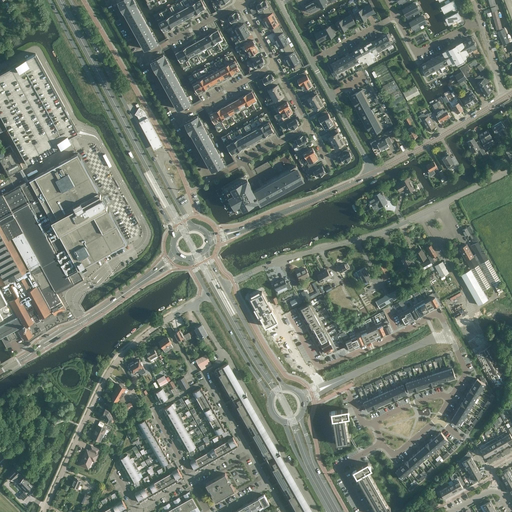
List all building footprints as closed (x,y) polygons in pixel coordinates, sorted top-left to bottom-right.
[(124,11),(128,9),(131,13),(133,18),(136,22),(136,23),(138,27),(139,28),(141,32),(144,37),(139,39),(145,49),(157,43),(136,5),(133,0),(120,0),(118,1),(120,4),(119,4),(123,12),(124,11)] [(201,0),(193,0),(194,0),(195,2),(201,13),(203,12),(202,10),(206,8),(205,7),(206,6),(203,0),(202,1),(201,0)] [(216,0),(221,8),(226,6),(224,3),(228,0),(216,0)] [(258,4),(256,5),(259,11),(262,10),(263,13),(270,9),(265,0),(263,1),(263,0),(257,3),(258,4)] [(308,4),(304,6),(307,12),(309,11),(310,13),(321,8),(327,5),(331,2),(331,3),(332,2),(333,2),(335,1),(335,0),(336,0),(314,0),(311,2),(308,4),(308,3),(307,4),(308,4)] [(453,0),(452,0),(440,7),(441,7),(444,12),(451,8),(453,11),(457,9),(454,3),(453,2),(454,1),(453,0),(454,0),(453,0)] [(488,0),(492,12),(497,10),(493,0),(488,0)] [(418,9),(414,1),(404,7),(404,8),(403,9),(406,15),(418,9)] [(195,2),(190,5),(195,14),(199,12),(200,14),(201,13),(195,2)] [(366,16),(374,12),(370,4),(362,9),(366,16)] [(195,14),(190,5),(185,8),(190,17),(191,19),(192,18),(192,16),(195,14)] [(190,17),(185,8),(180,11),(185,20),(188,18),(189,19),(191,19),(190,17)] [(264,20),(263,21),(264,25),(276,18),(273,13),(272,13),(270,9),(263,13),(266,17),(263,18),(264,20)] [(366,16),(362,9),(355,12),(356,14),(354,15),(356,18),(358,17),(360,21),(367,17),(366,16)] [(350,15),(343,19),(347,27),(355,22),(352,18),(354,17),(350,10),(348,11),(350,15)] [(181,22),(185,20),(180,11),(174,14),(179,23),(180,24),(182,23),(181,22)] [(497,11),(492,12),(497,30),(502,28),(497,11)] [(230,16),(228,17),(232,24),(233,26),(238,23),(236,20),(240,18),(237,12),(235,13),(235,12),(229,15),(230,16)] [(455,13),(445,18),(445,19),(446,19),(448,24),(456,20),(458,23),(459,22),(461,24),(463,23),(462,20),(462,21),(458,14),(458,13),(458,12),(455,13)] [(179,23),(174,14),(169,17),(174,26),(178,24),(179,25),(180,24),(179,23)] [(426,21),(421,14),(410,20),(411,21),(410,22),(413,28),(426,21)] [(164,20),(164,19),(163,17),(162,18),(157,20),(159,24),(158,25),(161,31),(163,30),(164,32),(167,30),(168,31),(170,30),(164,20)] [(164,19),(164,20),(170,30),(171,29),(171,28),(174,26),(169,17),(164,19)] [(276,18),(264,25),(266,28),(268,27),(269,29),(272,28),(274,32),(281,28),(278,24),(279,24),(276,18)] [(343,19),(336,23),(340,31),(347,28),(347,27),(343,19)] [(238,23),(233,26),(237,34),(236,35),(246,29),(243,23),(240,26),(238,23)] [(332,25),(330,26),(323,30),(327,37),(327,38),(328,38),(334,35),(334,33),(336,32),(332,25)] [(276,36),(274,38),(277,43),(286,38),(283,32),(281,28),(274,32),(276,36)] [(213,30),(211,31),(217,42),(223,39),(222,37),(223,36),(220,31),(219,31),(218,29),(214,32),(213,30)] [(250,34),(246,29),(236,35),(239,40),(240,43),(247,39),(246,36),(250,34)] [(319,41),(327,37),(323,30),(315,34),(319,41)] [(503,30),(498,32),(503,44),(508,42),(503,30)] [(217,42),(211,31),(210,32),(211,33),(207,35),(212,45),(217,42)] [(386,34),(382,37),(387,48),(392,45),(386,34)] [(202,36),(201,37),(207,48),(208,50),(209,49),(213,47),(212,45),(207,35),(203,37),(202,36)] [(202,50),(207,48),(201,37),(199,38),(200,39),(196,41),(202,50)] [(382,37),(377,39),(383,50),(387,48),(382,37)] [(286,38),(277,43),(280,48),(282,47),(285,51),(291,47),(289,43),(286,38)] [(467,40),(472,49),(476,47),(471,38),(467,40)] [(243,45),(246,51),(256,45),(253,40),(249,42),(247,39),(242,42),(243,45)] [(377,39),(373,42),(379,54),(379,53),(383,50),(377,39)] [(467,40),(462,43),(468,54),(473,51),(472,49),(467,40)] [(202,50),(196,41),(193,43),(192,42),(190,43),(196,53),(197,53),(202,50)] [(373,42),(372,41),(366,44),(364,45),(364,46),(362,47),(362,46),(359,47),(353,51),(354,52),(360,64),(366,60),(368,64),(375,60),(373,57),(379,54),(373,42)] [(450,49),(449,48),(443,52),(443,53),(449,64),(450,65),(456,62),(457,65),(464,61),(463,58),(469,55),(468,54),(462,43),(462,42),(455,45),(456,46),(454,47),(454,49),(452,50),(452,48),(450,49)] [(196,53),(190,43),(189,44),(190,45),(186,47),(191,56),(192,59),(197,56),(198,55),(197,53),(196,53)] [(255,53),(259,51),(256,46),(256,45),(246,51),(247,51),(251,59),(256,56),(255,53)] [(191,56),(186,47),(182,49),(181,48),(180,48),(186,59),(191,56)] [(285,59),(284,60),(286,63),(297,57),(294,51),(294,52),(291,47),(285,51),(287,55),(284,57),(285,59)] [(176,55),(175,55),(178,61),(179,60),(180,62),(186,59),(180,48),(178,49),(179,51),(175,53),(176,55)] [(354,52),(349,54),(355,65),(356,65),(360,63),(360,64),(354,52)] [(0,72),(0,129),(1,130),(8,127),(28,165),(72,141),(69,137),(78,132),(70,117),(65,107),(35,53),(0,72)] [(445,66),(449,64),(443,53),(439,55),(445,66)] [(355,65),(349,54),(345,56),(351,67),(355,65)] [(178,109),(190,102),(169,65),(169,64),(165,57),(163,55),(151,61),(153,63),(152,64),(157,71),(178,109)] [(434,58),(439,67),(440,69),(445,66),(439,55),(434,58)] [(265,62),(262,57),(258,59),(256,56),(251,59),(249,60),(254,68),(256,67),(258,66),(258,67),(264,64),(263,63),(265,62)] [(351,67),(345,56),(340,59),(346,70),(351,67)] [(297,57),(286,63),(287,62),(290,68),(293,66),(295,70),(302,67),(300,62),(298,58),(297,57)] [(435,69),(439,67),(434,58),(430,60),(435,69)] [(346,70),(340,59),(336,61),(342,72),(346,70)] [(240,67),(237,62),(236,62),(235,60),(229,63),(235,74),(237,73),(236,72),(240,70),(239,68),(240,67)] [(436,71),(435,69),(430,60),(425,62),(431,74),(436,71)] [(331,64),(337,75),(342,72),(336,61),(331,64)] [(425,62),(421,65),(424,71),(423,71),(425,77),(427,76),(431,74),(425,62)] [(235,74),(229,63),(224,66),(223,64),(229,76),(233,74),(234,75),(235,74)] [(229,76),(223,64),(219,67),(218,67),(225,80),(226,79),(226,78),(229,76)] [(460,68),(462,71),(466,77),(469,75),(466,70),(469,68),(466,64),(460,68)] [(225,80),(218,67),(219,69),(214,72),(213,70),(212,70),(219,81),(222,79),(223,81),(225,80)] [(212,70),(208,72),(207,73),(214,86),(216,85),(215,83),(219,81),(212,70)] [(306,74),(305,71),(299,74),(301,77),(297,79),(300,85),(309,80),(310,80),(306,74)] [(459,83),(463,81),(467,78),(466,77),(462,71),(455,76),(459,83)] [(401,113),(408,126),(412,124),(410,122),(413,121),(410,116),(410,117),(409,115),(412,113),(410,108),(409,109),(390,72),(378,78),(398,115),(401,113)] [(207,73),(206,73),(202,76),(208,87),(212,85),(213,87),(214,86),(207,73)] [(263,85),(265,88),(272,84),(270,81),(274,79),(271,73),(269,74),(269,73),(263,76),(264,78),(262,79),(260,80),(263,85)] [(488,80),(484,75),(479,78),(480,80),(477,83),(480,87),(479,88),(481,91),(482,91),(485,95),(492,91),(491,91),(486,82),(488,80)] [(198,78),(197,79),(198,81),(204,92),(205,91),(205,89),(208,87),(202,76),(198,78)] [(196,79),(191,82),(192,84),(193,86),(192,86),(195,92),(197,91),(197,93),(201,91),(202,92),(204,92),(198,81),(197,79),(196,79)] [(314,88),(309,80),(300,85),(303,90),(307,88),(309,91),(314,88)] [(274,87),(272,84),(265,88),(267,87),(271,95),(280,90),(277,85),(274,87)] [(420,95),(415,86),(403,92),(408,101),(420,95)] [(472,103),(477,100),(472,91),(469,93),(468,92),(469,92),(467,89),(466,90),(465,89),(464,90),(472,103)] [(283,96),(280,90),(271,95),(276,103),(274,104),(274,105),(281,101),(280,98),(283,96)] [(308,99),(311,104),(320,99),(315,90),(310,93),(312,96),(308,99)] [(362,90),(351,95),(354,100),(353,101),(365,95),(362,90)] [(463,95),(460,97),(462,99),(467,107),(472,103),(464,90),(463,90),(463,91),(461,93),(463,95)] [(248,93),(247,92),(245,92),(251,103),(257,100),(256,98),(257,98),(254,92),(253,93),(252,91),(248,93)] [(251,103),(245,92),(244,93),(245,95),(241,97),(247,108),(246,106),(251,103)] [(365,95),(353,101),(356,106),(367,99),(365,95)] [(247,108),(241,97),(237,99),(236,97),(235,98),(242,111),(243,110),(247,108)] [(242,111),(235,98),(233,99),(234,101),(230,103),(236,112),(241,109),(242,111)] [(458,102),(452,106),(457,113),(462,109),(460,105),(462,103),(459,98),(456,100),(458,102)] [(325,107),(320,99),(311,104),(314,110),(318,107),(319,110),(325,107)] [(367,99),(356,106),(357,105),(359,110),(370,104),(367,99)] [(283,104),(281,101),(274,105),(276,108),(277,107),(280,112),(279,113),(290,107),(287,101),(283,104)] [(449,117),(449,116),(450,116),(446,109),(443,111),(442,109),(443,109),(440,105),(438,102),(436,103),(445,119),(447,118),(448,118),(449,117)] [(236,112),(230,103),(227,105),(226,103),(224,104),(230,115),(236,112)] [(443,120),(445,119),(436,103),(433,105),(438,114),(436,115),(440,122),(441,122),(442,122),(443,121),(443,120)] [(230,115),(224,104),(223,105),(224,106),(220,108),(226,120),(225,118),(230,115)] [(362,115),(370,110),(368,105),(370,104),(359,110),(362,115)] [(290,107),(279,113),(282,118),(283,121),(290,117),(289,114),(293,112),(290,107)] [(140,122),(147,118),(143,110),(139,108),(135,114),(137,116),(140,122)] [(226,120),(220,108),(216,110),(215,109),(214,110),(221,123),(222,122),(226,120)] [(370,110),(362,115),(364,119),(375,114),(375,113),(372,109),(370,110)] [(221,123),(214,110),(212,111),(213,112),(209,114),(210,116),(209,117),(212,122),(213,122),(214,124),(216,126),(220,123),(221,123)] [(321,123),(331,118),(328,113),(326,110),(321,113),(322,116),(318,118),(321,123)] [(428,130),(431,128),(434,126),(432,122),(436,120),(431,112),(428,114),(428,113),(425,115),(424,113),(418,116),(422,123),(423,122),(428,130)] [(375,114),(364,119),(367,124),(366,124),(366,125),(378,118),(375,114)] [(148,116),(139,121),(142,126),(154,149),(158,147),(163,145),(148,116)] [(187,125),(186,125),(191,133),(206,160),(212,170),(224,164),(203,126),(199,118),(198,118),(197,116),(185,122),(187,125)] [(292,120),(290,117),(283,121),(285,124),(288,130),(290,129),(292,128),(292,129),(298,126),(297,125),(299,124),(296,118),(292,120)] [(335,127),(331,118),(321,123),(324,129),(328,127),(330,130),(335,127)] [(378,118),(366,125),(368,129),(380,123),(378,118)] [(501,121),(492,127),(493,128),(495,133),(500,130),(504,136),(508,133),(505,128),(504,127),(501,121)] [(274,129),(271,123),(270,124),(269,122),(263,125),(262,123),(269,135),(271,135),(270,133),(274,131),(273,129),(274,129)] [(269,135),(262,123),(261,123),(257,126),(263,137),(267,135),(268,136),(269,135)] [(380,123),(368,129),(369,129),(372,134),(383,128),(380,123)] [(263,137),(257,126),(258,128),(253,131),(252,128),(259,141),(260,140),(259,139),(263,137)] [(409,131),(408,132),(412,139),(418,136),(414,129),(412,126),(408,128),(409,131)] [(259,141),(252,128),(251,129),(246,131),(253,143),(256,141),(257,142),(259,141)] [(329,137),(332,143),(341,137),(337,129),(331,132),(333,135),(329,137)] [(491,137),(487,129),(483,132),(490,144),(494,142),(491,137)] [(253,143),(246,131),(247,134),(242,136),(248,147),(250,146),(249,145),(253,143)] [(490,144),(483,132),(478,134),(483,142),(482,142),(485,147),(490,144)] [(304,142),(308,140),(305,135),(303,136),(303,135),(297,138),(298,139),(296,140),(294,141),(297,146),(299,149),(306,145),(304,142)] [(248,147),(242,136),(237,139),(236,137),(242,148),(246,146),(247,148),(248,147)] [(389,146),(389,145),(392,143),(389,136),(382,140),(381,138),(380,138),(385,148),(389,146)] [(242,148),(236,137),(232,140),(231,140),(238,153),(239,152),(239,151),(242,148)] [(346,146),(341,137),(332,143),(335,148),(339,146),(341,149),(346,146)] [(381,151),(385,148),(380,138),(378,139),(379,142),(377,143),(375,140),(370,143),(373,148),(378,146),(381,151)] [(473,153),(479,149),(484,156),(486,155),(479,142),(477,144),(473,138),(470,139),(468,140),(468,141),(467,141),(471,148),(470,148),(473,153)] [(238,153),(231,140),(232,142),(226,145),(227,147),(226,148),(229,153),(230,153),(231,154),(235,152),(236,154),(238,153)] [(0,150),(0,159),(9,176),(9,175),(12,174),(23,168),(14,151),(13,151),(10,145),(3,149),(0,150)] [(299,150),(296,151),(297,154),(302,152),(303,153),(306,158),(315,153),(312,147),(308,150),(307,147),(301,150),(301,148),(299,149),(299,150)] [(347,148),(342,151),(344,154),(340,156),(338,157),(341,163),(343,162),(345,161),(345,162),(351,159),(350,158),(352,157),(347,148)] [(68,275),(78,269),(127,243),(106,205),(107,204),(106,204),(105,203),(106,202),(106,201),(106,200),(106,199),(105,199),(104,198),(103,198),(102,199),(102,197),(103,197),(103,196),(102,196),(78,153),(19,185),(68,275)] [(318,158),(315,153),(306,158),(309,163),(307,164),(309,167),(316,164),(314,161),(318,158)] [(443,159),(441,160),(443,163),(445,162),(447,167),(449,169),(455,166),(456,167),(460,165),(455,157),(452,159),(451,158),(449,154),(447,153),(446,154),(446,156),(442,158),(443,159)] [(435,169),(438,168),(434,161),(426,166),(429,171),(428,171),(429,173),(428,173),(430,176),(434,174),(435,173),(433,169),(435,168),(435,169)] [(260,203),(304,179),(296,165),(292,167),(291,167),(290,168),(291,168),(259,185),(260,186),(257,188),(255,189),(253,187),(251,188),(251,187),(250,185),(247,180),(244,175),(222,187),(236,214),(259,204),(260,203)] [(324,172),(325,171),(322,166),(318,168),(317,165),(311,168),(316,176),(318,175),(318,176),(324,173),(324,172)] [(438,172),(442,178),(442,177),(445,182),(448,180),(442,170),(438,172)] [(407,193),(411,190),(410,190),(414,188),(414,189),(415,188),(408,177),(400,181),(401,182),(400,183),(399,182),(396,184),(400,191),(404,188),(407,193)] [(78,269),(68,275),(19,185),(3,194),(3,193),(0,195),(0,337),(5,335),(9,341),(19,336),(22,341),(33,335),(29,329),(30,328),(28,324),(34,321),(35,323),(41,320),(41,321),(54,314),(55,315),(66,309),(57,293),(84,279),(78,269)] [(368,200),(372,207),(378,205),(379,207),(387,203),(381,191),(373,196),(373,197),(368,200)] [(471,238),(474,243),(478,241),(470,226),(466,228),(462,230),(466,237),(471,234),(473,237),(471,238)] [(466,260),(471,268),(483,290),(501,280),(478,241),(474,243),(471,245),(476,254),(473,255),(473,256),(466,260)] [(473,256),(473,255),(467,243),(459,248),(466,260),(473,256)] [(428,257),(432,263),(435,261),(433,258),(437,255),(431,245),(426,247),(431,255),(428,257)] [(421,250),(415,253),(420,261),(426,258),(421,250)] [(402,262),(405,266),(414,260),(411,253),(401,259),(403,262),(402,262)] [(421,265),(424,269),(432,265),(430,260),(421,265)] [(443,261),(434,266),(441,277),(449,273),(445,267),(446,267),(443,261)] [(347,269),(350,267),(347,263),(344,264),(344,263),(337,267),(340,273),(347,269)] [(383,279),(390,275),(384,265),(378,268),(381,272),(379,273),(383,279)] [(356,271),(357,272),(356,272),(358,277),(359,276),(363,283),(371,278),(364,267),(356,271)] [(296,273),(299,280),(309,276),(306,268),(296,273)] [(488,299),(483,290),(471,268),(461,274),(478,305),(488,299)] [(326,279),(331,276),(327,269),(322,272),(326,279)] [(321,282),(326,279),(322,272),(317,275),(321,282)] [(284,278),(273,283),(277,291),(278,293),(289,288),(291,287),(289,281),(286,283),(284,278)] [(380,308),(403,295),(403,294),(402,292),(399,287),(375,301),(380,308)] [(262,291),(250,298),(255,308),(254,309),(259,317),(260,317),(266,326),(278,320),(272,309),(268,302),(262,291)] [(433,293),(427,296),(434,307),(439,304),(433,293)] [(428,297),(423,300),(429,310),(434,307),(427,296),(428,297)] [(423,300),(418,303),(424,313),(429,310),(423,300)] [(311,302),(301,308),(304,313),(314,307),(311,302)] [(418,303),(413,306),(419,316),(424,313),(418,303)] [(413,306),(409,308),(414,318),(419,316),(413,306)] [(314,307),(304,313),(306,318),(317,312),(314,307)] [(409,308),(404,311),(409,321),(414,318),(409,308)] [(404,311),(398,314),(404,324),(409,321),(404,311)] [(317,312),(306,318),(308,320),(307,321),(308,323),(309,322),(309,323),(319,317),(317,312)] [(319,317),(309,323),(312,328),(322,322),(319,317)] [(476,319),(459,329),(493,388),(502,383),(506,372),(479,325),(476,319)] [(381,322),(386,333),(388,332),(391,331),(387,320),(381,323),(381,322)] [(322,322),(312,328),(315,333),(325,327),(322,322)] [(381,322),(376,324),(381,336),(386,333),(381,322)] [(195,328),(201,338),(208,333),(202,324),(195,328)] [(376,325),(371,327),(375,338),(381,336),(376,324),(375,324),(376,325)] [(325,327),(315,333),(317,338),(328,332),(325,327)] [(371,327),(366,330),(370,340),(375,338),(371,327)] [(184,336),(183,335),(180,329),(177,330),(176,331),(174,332),(178,340),(180,338),(184,336)] [(360,331),(365,343),(370,340),(366,330),(361,332),(360,331)] [(188,332),(183,335),(184,336),(180,338),(182,342),(187,339),(191,338),(190,336),(194,334),(192,331),(189,333),(188,332)] [(360,331),(355,334),(360,345),(365,343),(360,331)] [(328,332),(317,338),(320,343),(330,337),(328,332)] [(355,334),(350,337),(355,347),(360,345),(355,334)] [(159,342),(163,348),(166,351),(173,346),(171,343),(172,342),(168,336),(164,339),(164,338),(159,342)] [(330,337),(320,343),(323,348),(333,342),(330,337)] [(345,341),(343,342),(345,347),(347,346),(349,350),(355,347),(350,337),(351,339),(345,341)] [(333,342),(323,348),(326,353),(332,350),(333,352),(337,350),(336,348),(333,342)] [(150,359),(151,361),(158,356),(153,347),(145,351),(150,359)] [(196,360),(201,370),(211,364),(205,354),(196,360)] [(143,367),(143,366),(139,359),(134,362),(140,372),(145,369),(143,367)] [(140,372),(134,362),(129,365),(135,375),(140,372)] [(313,511),(279,452),(278,451),(246,394),(245,392),(228,362),(214,370),(219,380),(222,379),(224,383),(222,384),(228,394),(230,393),(232,398),(235,396),(237,399),(234,401),(237,405),(234,407),(240,417),(242,415),(245,420),(243,421),(253,440),(255,439),(258,443),(256,444),(262,454),(264,453),(266,458),(269,456),(271,458),(274,457),(276,460),(270,463),(272,468),(270,469),(276,479),(278,478),(281,483),(278,484),(289,503),(291,501),(294,506),(292,507),(294,511),(313,511)] [(451,368),(447,370),(450,379),(455,377),(452,368),(451,368)] [(447,370),(442,371),(445,380),(450,379),(447,370)] [(442,371),(437,373),(440,382),(445,380),(442,371)] [(437,373),(431,375),(434,384),(435,384),(440,382),(437,373)] [(164,375),(157,379),(161,386),(168,382),(164,375)] [(431,375),(426,376),(429,386),(434,384),(431,375)] [(183,390),(190,386),(184,376),(177,380),(183,390)] [(426,376),(421,378),(424,387),(429,385),(429,386),(426,376)] [(421,378),(416,380),(419,389),(424,387),(421,378)] [(477,379),(474,383),(482,388),(485,384),(477,378),(477,379)] [(416,380),(411,381),(414,391),(419,389),(416,380)] [(406,383),(405,383),(408,392),(409,392),(414,390),(414,391),(411,381),(406,383)] [(402,382),(397,384),(398,386),(402,395),(407,393),(403,384),(402,382)] [(119,383),(115,390),(122,394),(126,388),(119,383)] [(479,393),(482,388),(474,383),(471,388),(479,393)] [(397,397),(402,395),(398,386),(393,389),(397,398),(397,397)] [(196,397),(204,392),(205,392),(204,389),(203,390),(201,387),(192,392),(195,397),(196,397)] [(162,388),(154,392),(156,395),(155,396),(156,398),(157,398),(165,393),(162,388)] [(477,398),(479,393),(471,388),(468,392),(477,398)] [(392,400),(397,398),(393,389),(388,391),(392,400)] [(122,394),(115,390),(111,396),(118,401),(122,394)] [(392,400),(388,391),(383,393),(387,402),(392,400)] [(199,402),(207,397),(208,397),(206,394),(205,395),(204,392),(196,397),(199,402)] [(474,402),(477,398),(468,392),(468,393),(465,397),(474,402)] [(165,393),(157,398),(158,400),(157,400),(159,403),(168,398),(165,393)] [(382,404),(387,402),(383,393),(378,395),(382,404)] [(378,406),(382,404),(378,395),(373,397),(377,406),(378,406)] [(201,406),(209,402),(210,401),(209,399),(208,399),(207,397),(199,402),(201,406)] [(372,409),(377,406),(373,397),(368,400),(372,409)] [(471,407),(474,402),(465,397),(463,401),(462,402),(471,407)] [(372,409),(368,400),(364,402),(363,402),(367,411),(368,411),(367,411),(372,409)] [(130,402),(124,406),(127,411),(134,407),(130,402)] [(211,404),(209,402),(201,406),(204,411),(212,406),(213,406),(212,403),(211,404)] [(468,411),(471,407),(462,402),(460,406),(468,411)] [(171,404),(163,409),(165,411),(164,412),(165,414),(166,414),(174,409),(177,408),(174,403),(171,404)] [(207,416),(215,411),(216,411),(214,408),(213,409),(212,406),(204,411),(207,416)] [(465,416),(468,411),(460,406),(459,406),(460,407),(457,411),(465,416)] [(104,415),(102,418),(110,422),(114,424),(115,421),(113,417),(109,410),(105,408),(103,414),(104,415)] [(174,409),(166,414),(168,416),(167,417),(168,419),(169,419),(177,414),(174,409)] [(336,443),(350,441),(349,438),(347,438),(344,417),(349,416),(348,409),(331,412),(336,443)] [(207,416),(205,417),(207,422),(209,420),(217,416),(218,415),(217,413),(216,413),(215,411),(207,416)] [(462,421),(465,416),(457,411),(454,415),(462,421)] [(179,413),(177,414),(169,419),(170,421),(169,421),(171,424),(172,423),(182,417),(179,413)] [(460,425),(462,421),(454,415),(451,420),(459,425),(460,425)] [(219,418),(217,416),(209,420),(212,425),(220,421),(221,420),(220,417),(219,418)] [(174,428),(182,423),(185,422),(182,417),(172,423),(173,425),(172,426),(173,428),(174,428)] [(141,428),(149,424),(150,423),(148,421),(147,421),(146,419),(138,423),(141,428)] [(220,421),(212,425),(214,429),(214,430),(223,425),(224,425),(222,422),(221,423),(220,421)] [(92,437),(101,441),(107,429),(110,430),(112,426),(105,423),(103,427),(98,424),(92,437)] [(182,423),(174,428),(176,430),(175,431),(176,433),(177,433),(185,428),(182,423)] [(150,426),(149,424),(141,428),(139,430),(141,434),(151,428),(152,428),(151,425),(150,426)] [(223,425),(214,430),(217,435),(226,429),(225,427),(224,427),(223,425)] [(146,438),(154,433),(155,433),(154,430),(153,431),(151,428),(141,434),(144,439),(146,438)] [(185,428),(177,433),(178,435),(177,435),(179,438),(180,437),(188,433),(185,428)] [(188,433),(180,437),(181,439),(180,440),(181,443),(182,442),(190,437),(192,436),(189,432),(188,433)] [(441,432),(437,436),(443,443),(447,440),(441,432)] [(155,435),(154,433),(146,438),(149,442),(157,438),(158,437),(156,435),(155,435)] [(498,436),(504,446),(509,444),(505,436),(503,433),(498,436)] [(439,447),(443,443),(437,436),(433,439),(439,447)] [(494,438),(499,449),(504,446),(498,436),(494,438)] [(190,437),(182,442),(184,444),(183,445),(184,447),(185,447),(193,442),(190,437)] [(228,440),(232,448),(233,449),(235,448),(235,447),(238,445),(233,437),(227,440),(228,440)] [(158,440),(157,438),(149,442),(151,447),(159,443),(160,442),(159,439),(158,440)] [(489,441),(495,451),(499,449),(494,438),(489,441)] [(435,450),(439,447),(433,439),(429,443),(428,443),(435,450)] [(223,443),(228,451),(228,452),(231,451),(230,450),(232,448),(228,440),(223,443)] [(486,446),(490,454),(495,451),(489,441),(484,444),(486,446)] [(193,442),(185,447),(186,449),(185,449),(187,452),(196,447),(193,442)] [(161,445),(159,443),(151,447),(154,452),(162,447),(163,447),(162,444),(161,445)] [(226,452),(228,451),(223,443),(218,446),(223,454),(224,455),(226,453),(226,452)] [(431,454),(435,450),(428,443),(424,446),(431,454)] [(85,453),(79,465),(88,468),(92,460),(93,459),(95,460),(97,454),(96,454),(98,449),(91,445),(89,450),(88,450),(86,453),(85,453)] [(221,455),(223,454),(218,446),(214,448),(218,456),(219,457),(221,456),(221,455)] [(427,457),(431,454),(424,446),(424,447),(420,450),(427,457)] [(481,449),(485,457),(490,454),(486,446),(481,449)] [(163,449),(162,447),(154,452),(157,456),(165,452),(166,451),(164,449),(163,449)] [(216,458),(218,456),(214,448),(209,451),(214,459),(214,460),(217,459),(216,458)] [(423,461),(427,457),(420,450),(416,453),(423,461)] [(204,454),(209,462),(209,463),(212,461),(211,460),(214,459),(209,451),(204,454)] [(159,461),(167,457),(168,456),(167,454),(166,454),(165,452),(157,456),(159,461)] [(418,464),(423,461),(416,453),(412,457),(418,464)] [(127,454),(119,459),(121,461),(120,462),(121,464),(122,464),(130,459),(127,454)] [(207,463),(209,462),(204,454),(200,456),(204,464),(205,465),(207,464),(207,463)] [(202,466),(204,464),(200,456),(196,459),(195,458),(200,467),(200,468),(203,467),(202,466)] [(466,466),(474,461),(471,456),(467,459),(463,461),(466,466)] [(169,459),(167,457),(159,461),(162,466),(171,461),(170,458),(169,459)] [(414,468),(418,464),(412,457),(408,460),(414,468)] [(200,467),(195,458),(190,461),(195,471),(198,469),(197,468),(200,467)] [(130,459),(122,464),(123,466),(122,466),(124,469),(125,468),(133,464),(130,459)] [(410,471),(414,468),(408,460),(404,464),(410,471)] [(469,470),(476,466),(474,461),(466,466),(469,470)] [(133,464),(125,468),(126,471),(125,471),(127,474),(127,473),(137,467),(135,462),(133,464)] [(368,463),(352,472),(358,483),(360,482),(376,511),(384,511),(389,510),(390,509),(389,506),(368,470),(371,469),(368,463)] [(406,475),(410,471),(404,464),(400,468),(406,475)] [(471,475),(479,471),(476,466),(469,470),(471,475)] [(137,467),(127,473),(129,475),(128,476),(129,478),(130,478),(138,473),(140,472),(137,467)] [(511,473),(511,471),(510,467),(502,471),(503,473),(500,474),(503,479),(510,475),(511,473)] [(172,472),(177,480),(178,481),(180,479),(180,478),(182,477),(177,468),(172,471),(172,472)] [(402,478),(406,475),(400,468),(396,471),(395,471),(402,479),(402,478)] [(13,481),(20,474),(16,469),(9,476),(13,481)] [(479,471),(471,475),(469,476),(473,483),(480,479),(479,477),(482,476),(479,471)] [(138,473),(130,478),(131,480),(130,481),(132,483),(141,478),(143,477),(140,472),(138,473)] [(172,472),(168,475),(172,483),(173,483),(175,482),(175,481),(177,480),(172,472)] [(214,481),(213,479),(206,484),(209,489),(209,488),(212,493),(211,493),(215,501),(221,498),(220,497),(229,492),(229,493),(234,490),(230,482),(229,483),(227,479),(228,478),(225,473),(218,477),(218,478),(214,481)] [(172,483),(168,475),(163,477),(168,485),(168,486),(171,485),(170,484),(172,483)] [(452,475),(450,476),(452,480),(454,482),(458,490),(463,487),(462,485),(459,480),(457,477),(454,479),(452,475)] [(511,477),(510,475),(503,479),(505,484),(511,479),(511,477)] [(71,485),(74,486),(81,489),(83,484),(84,481),(74,477),(71,485)] [(158,480),(163,488),(164,489),(166,487),(165,486),(168,485),(163,477),(158,480)] [(19,483),(17,485),(19,487),(21,488),(23,490),(24,491),(25,493),(25,492),(27,490),(30,493),(31,493),(32,492),(32,491),(35,489),(31,486),(24,478),(21,481),(21,480),(20,481),(19,483)] [(154,483),(158,491),(159,491),(161,490),(161,489),(163,488),(158,480),(154,483)] [(452,480),(448,482),(449,485),(453,493),(458,490),(454,482),(452,480)] [(149,485),(154,493),(154,494),(157,493),(156,492),(158,491),(154,483),(149,485)] [(144,488),(149,496),(149,497),(152,495),(151,494),(154,493),(149,485),(144,488)] [(449,485),(444,488),(449,495),(453,493),(449,485)] [(139,490),(144,499),(145,499),(147,498),(147,497),(149,496),(144,488),(140,490),(139,490)] [(438,491),(437,492),(438,494),(441,500),(449,495),(444,488),(439,490),(438,491)] [(144,499),(139,490),(135,492),(140,502),(143,501),(142,500),(144,499)] [(195,502),(189,492),(183,495),(186,500),(182,503),(185,507),(195,502)] [(269,503),(264,494),(259,497),(264,506),(269,503)] [(176,511),(185,507),(182,503),(179,497),(173,501),(176,506),(172,508),(173,511),(176,511)] [(264,506),(259,497),(254,500),(259,509),(264,506)] [(122,511),(125,511),(124,510),(127,508),(122,500),(117,503),(122,511)] [(253,511),(259,509),(254,500),(248,503),(253,511)] [(485,509),(493,505),(490,500),(482,505),(485,509)] [(187,511),(192,510),(192,511),(199,511),(200,511),(195,502),(185,507),(187,511)] [(120,511),(122,511),(117,503),(112,506),(115,511),(120,511)] [(173,511),(172,508),(169,503),(163,506),(166,511),(165,511),(173,511)] [(253,511),(248,503),(243,506),(246,511),(253,511)]
